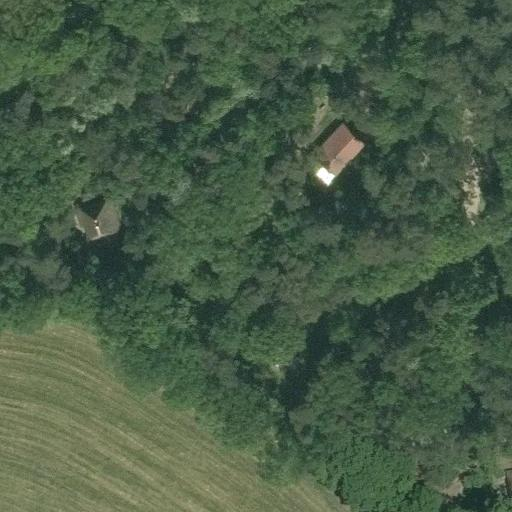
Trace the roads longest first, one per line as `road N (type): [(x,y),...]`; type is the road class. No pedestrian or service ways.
road 1 (track): [(511,78),(481,104),(454,159),(408,205),(400,228),(302,318)]
road 2 (track): [(277,0),(159,64),(0,89)]
road 3 (track): [(185,50),(145,92),(114,146)]
